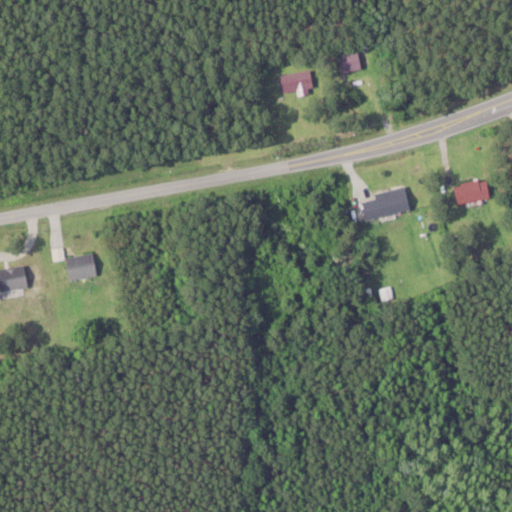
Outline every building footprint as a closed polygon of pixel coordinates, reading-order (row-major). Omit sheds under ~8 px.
[(364,69),(360,51),(334,56),(337,74),(364,69)] [(316,89),(313,70),(282,76),(286,94),(316,89)] [(459,203),(492,197),(489,178),(455,185),(459,203)] [(407,186),(363,197),(369,219),(413,209),(407,186)] [(68,257),(72,279),(99,274),(95,252),(68,257)] [(29,288),(28,266),(0,267),(1,289),(29,288)]
